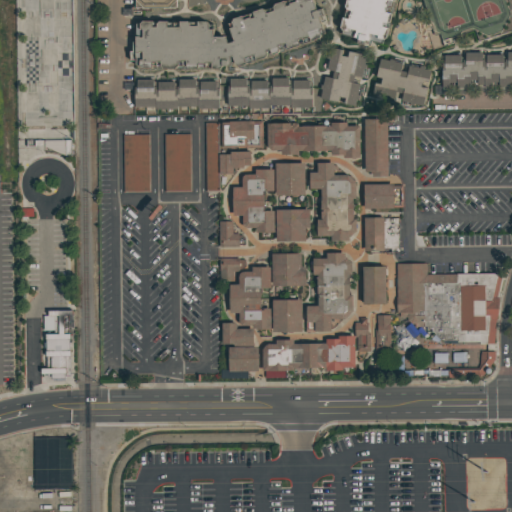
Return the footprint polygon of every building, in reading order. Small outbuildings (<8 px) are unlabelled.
[(218,38),(235,36),(231,23),(303,0),(317,0),(330,41),(245,68),(219,70),(138,71),(138,24),(218,23),(218,38)] [(343,33),(351,0),(402,0),(391,46),(343,33)] [(335,48),(373,57),(362,108),(323,99),(335,48)] [(445,56),(511,55),(511,91),(445,92),(445,56)] [(435,72),(426,109),(377,96),(386,60),(435,72)] [(234,81),(316,80),(316,110),(234,111),(234,81)] [(137,82),(222,82),(222,111),(137,111),(137,82)] [(366,120),(389,120),(390,177),(367,178),(366,120)] [(265,123),(266,150),(223,150),(223,124),(265,123)] [(207,124),(221,124),(222,191),(208,191),(207,124)] [(362,124),(362,152),(271,154),(271,125),(362,124)] [(122,137),(149,136),(150,194),(123,194),(122,137)] [(164,137),(191,136),(192,194),(165,195),(164,137)] [(222,156),(234,156),(234,153),(254,153),(254,168),(236,168),(236,175),(222,175),(222,156)] [(278,165),(308,164),(308,196),(279,197),(278,165)] [(337,173),(343,173),(343,177),(359,176),(360,220),(360,237),(353,237),(353,243),(334,243),(334,237),(320,238),(319,221),(324,221),(324,191),(312,191),(312,174),(320,174),(320,165),(337,164),(337,173)] [(259,229),(246,229),(245,218),(237,218),(236,189),(245,188),(245,176),(258,176),(258,171),(277,171),(277,193),(268,193),(269,211),(277,211),(277,234),(259,235),(259,229)] [(365,186),(405,185),(405,211),(366,211),(365,186)] [(309,230),(309,243),(280,243),(279,211),(314,210),(314,230),(309,230)] [(366,219),(403,218),(404,256),(367,257),(366,219)] [(236,236),(242,235),(242,248),(223,249),(222,223),(235,223),(236,236)] [(276,288),(276,255),(304,254),(304,269),(309,269),(310,287),(276,288)] [(335,333),(318,333),(318,324),(311,324),(310,307),(321,307),(321,278),(316,278),(316,261),(330,261),(330,255),(348,255),(348,260),(355,260),(356,314),(349,321),(335,321),(335,333)] [(223,260),(248,259),(248,273),(237,274),(237,283),(223,283),(223,260)] [(428,276),(500,275),(494,342),(402,343),(400,266),(427,265),(428,276)] [(365,267),(389,266),(390,305),(366,306),(365,267)] [(275,331),(259,332),(259,327),(243,327),(243,313),(234,313),(233,286),(242,286),(242,275),(255,275),(255,269),(274,268),(274,290),(264,290),(265,311),(274,310),(275,331)] [(276,301),(306,301),(306,335),(277,335),(276,301)] [(45,309),(71,309),(71,337),(69,339),(69,376),(65,376),(65,378),(53,378),(53,376),(48,376),(48,339),(45,339),(45,309)] [(257,331),(257,348),(238,348),(238,345),(226,346),(226,315),(239,314),(240,331),(257,331)] [(378,317),(392,317),(392,353),(378,353),(378,317)] [(359,320),(372,320),(372,353),(359,353),(359,320)] [(313,344),(358,343),(358,373),(314,374),(313,344)] [(266,346),(313,344),(314,374),(267,375),(266,346)] [(232,349),(262,348),(263,374),(233,375),(232,349)] [(35,490),(72,489),(71,438),(34,438),(35,490)]
